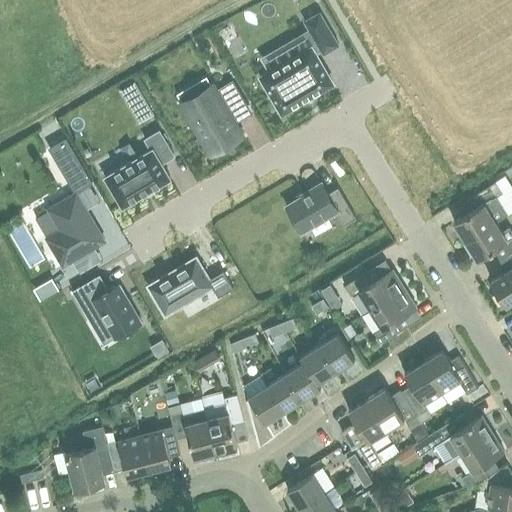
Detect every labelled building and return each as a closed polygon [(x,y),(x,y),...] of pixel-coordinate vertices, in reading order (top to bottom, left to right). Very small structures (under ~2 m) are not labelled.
[(313,95),(313,94),(333,82),(316,53),(322,49),(324,53),(339,44),(320,11),(305,20),(310,29),(300,35),(308,48),(288,60),(283,52),(267,62),(272,70),(270,71),(261,76),(283,112),(303,100),(304,101),(313,95)] [(248,103),(234,79),(216,89),(212,84),(182,102),(212,154),(243,135),(230,114),(248,103)] [(152,148),(105,176),(123,206),(171,177),(162,162),(175,155),(160,130),(146,138),(152,148)] [(67,138),(51,147),(73,185),(88,176),(92,182),(93,181),(67,138)] [(495,221),(495,222),(509,213),(498,195),(503,192),(496,181),(469,198),(475,208),(455,220),(466,239),(495,221)] [(339,186),(328,192),(322,182),(309,189),(310,191),(287,205),(302,231),(337,210),(345,224),(357,217),(339,186)] [(61,228),(48,236),(64,264),(105,240),(77,191),(49,208),(61,228)] [(501,230),(495,222),(495,221),(466,239),(479,258),(508,240),(511,246),(511,228),(510,225),(501,230)] [(511,251),(508,253),(511,259),(511,266),(492,279),(507,304),(511,300),(511,251)] [(197,255),(149,284),(166,313),(213,285),(219,295),(234,286),(224,269),(210,277),(197,255)] [(372,308),(405,287),(393,268),(373,280),(367,271),(345,284),(351,294),(360,289),(372,308)] [(99,271),(72,288),(89,317),(100,311),(115,336),(142,320),(118,280),(108,286),(99,271)] [(53,278),(35,288),(41,298),(59,288),(53,278)] [(331,284),(322,290),(327,299),(337,294),(331,284)] [(417,306),(405,287),(372,308),(383,326),(375,332),(381,342),(404,328),(397,318),(417,306)] [(324,297),(312,304),(317,312),(329,305),(324,297)] [(282,321),(285,330),(298,325),(294,316),(282,321)] [(273,335),(285,330),(282,321),(269,326),(273,335)] [(338,331),(319,343),(336,370),(355,358),(345,341),(338,331)] [(256,332),(243,337),(247,346),(259,341),(256,332)] [(235,351),(247,346),(243,337),(231,342),(235,351)] [(163,339),(151,347),(156,355),(168,348),(163,339)] [(318,381),(336,370),(319,343),(301,355),(321,387),(322,386),(318,381)] [(200,371),(222,357),(215,347),(193,360),(200,371)] [(424,360),(443,391),(460,380),(468,393),(480,386),(460,354),(450,361),(443,349),(424,360)] [(321,387),(301,355),(304,361),(286,372),(303,398),(321,387)] [(156,377),(168,373),(164,359),(151,363),(156,377)] [(433,415),(425,402),(443,391),(424,360),(405,372),(412,384),(401,390),(403,393),(417,414),(422,421),(433,415)] [(285,409),(303,398),(286,372),(268,383),(285,409)] [(285,409),(268,383),(249,395),(266,421),(285,409)] [(386,387),(368,398),(387,428),(404,417),(406,420),(417,414),(403,393),(394,399),(386,387)] [(165,391),(169,405),(179,402),(176,389),(165,391)] [(208,417),(217,451),(239,445),(233,423),(245,420),(240,401),(238,393),(225,396),(227,402),(206,408),(208,417)] [(352,424),(342,430),(344,432),(343,433),(353,448),(358,445),(368,460),(372,466),(383,459),(370,439),(387,428),(368,398),(349,410),(359,425),(355,428),(352,424)] [(181,402),(169,405),(171,413),(183,410),(181,402)] [(195,456),(217,451),(208,417),(197,420),(194,411),(184,413),(195,456)] [(422,421),(417,414),(406,420),(412,429),(422,422),(422,421)] [(446,462),(463,452),(494,432),(482,414),(465,425),(451,433),(451,434),(448,436),(441,425),(429,433),(419,440),(413,443),(420,454),(434,444),(446,462)] [(422,422),(412,429),(419,440),(429,433),(422,422)] [(174,424),(141,433),(150,468),(171,463),(170,456),(181,453),(176,434),(174,424)] [(103,425),(83,430),(88,447),(67,453),(76,488),(105,480),(104,474),(116,471),(108,441),(103,425)] [(505,451),(494,432),(463,452),(474,469),(462,476),(469,487),(478,481),(495,470),(489,461),(505,451)] [(129,474),(150,468),(141,433),(108,441),(116,471),(127,468),(129,474)] [(348,457),(355,468),(362,463),(355,452),(348,457)] [(373,480),(362,463),(355,468),(366,485),(373,480)] [(376,471),(383,482),(395,474),(388,463),(376,471)] [(511,469),(508,463),(495,470),(478,481),(482,489),(490,490),(488,504),(511,507),(511,469)] [(21,473),(23,482),(46,476),(44,468),(21,473)] [(288,488),(300,507),(325,491),(313,472),(288,488)] [(371,493),(380,507),(387,502),(378,488),(371,493)] [(413,500),(407,490),(397,497),(403,507),(413,500)] [(325,491),(300,507),(302,511),(332,511),(336,509),(325,491)] [(392,511),(387,502),(380,507),(382,511),(392,511)]
